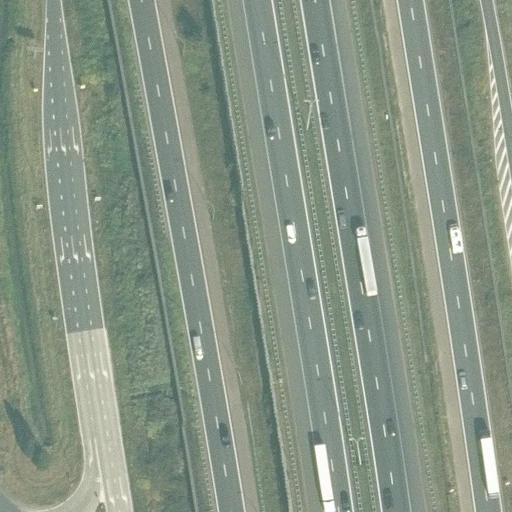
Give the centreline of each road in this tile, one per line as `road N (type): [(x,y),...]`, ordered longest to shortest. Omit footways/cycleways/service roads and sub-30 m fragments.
road 1 (trunk): [(139,0),(229,511)]
road 2 (motorway): [(395,511),(314,0)]
road 3 (motorway): [(257,0),(338,511)]
road 4 (trunk): [(485,511),(410,0)]
road 5 (trunk): [(53,0),(101,411)]
road 6 (trunk): [(511,158),(482,0)]
